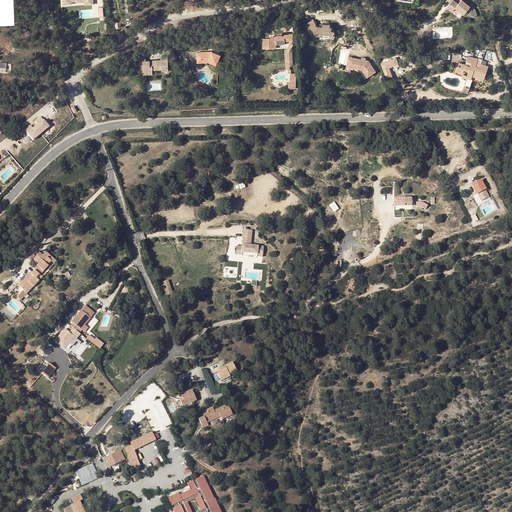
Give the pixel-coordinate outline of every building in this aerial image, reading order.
[(453,0),(447,7),(453,11),(455,8),(464,14),(467,11),(468,10),(471,12),(474,8),(471,6),(470,6),(461,0),(458,4),(453,0)] [(315,20),(306,25),(310,32),(312,31),(317,39),(335,39),(338,32),(333,30),(333,27),(331,27),(331,25),(324,24),(324,26),(318,26),(315,20)] [(275,43),(285,43),(285,42),(285,36),(271,37),(271,38),(263,39),(264,49),(275,48),(275,43)] [(218,64),(222,56),(214,52),(213,53),(210,53),(209,52),(198,53),(199,59),(203,58),(203,61),(211,60),(218,64)] [(369,60),(348,56),(346,66),(363,69),(368,76),(376,71),(369,60)] [(469,56),(467,61),(472,63),(472,65),(476,67),(480,68),(481,64),(478,62),(478,59),(469,56)] [(169,72),(169,61),(162,62),(162,60),(153,60),(153,62),(151,62),(146,62),(146,58),(140,61),(140,65),(144,65),(144,69),(144,72),(153,72),(153,71),(162,70),(162,72),(169,72)] [(384,63),(381,64),(387,77),(389,76),(391,75),(386,62),(384,63)] [(472,77),(473,76),(476,67),(472,65),(471,66),(460,63),(457,71),(464,73),(465,70),(466,70),(469,72),(468,76),(472,77)] [(482,68),(480,68),(476,67),(473,76),(480,78),(481,77),(485,78),(489,66),(483,64),(482,68)] [(24,129),(33,140),(50,127),(41,116),(24,129)] [(480,181),(474,184),(476,189),(475,190),(477,193),(484,189),(480,181)] [(393,197),(393,206),(411,206),(411,197),(404,197),(404,199),(400,199),(400,197),(393,197)] [(330,205),(334,212),(339,209),(335,202),(330,205)] [(244,229),(243,236),(259,237),(260,230),(244,229)] [(236,254),(241,255),(241,252),(251,253),(250,256),(262,257),(263,249),(258,248),(259,237),(243,236),(242,247),(237,246),(236,254)] [(39,264),(33,269),(35,270),(39,274),(44,269),(45,270),(49,266),(48,265),(52,261),(48,257),(44,261),(40,258),(43,255),(40,252),(34,259),(39,264)] [(31,285),(33,286),(39,280),(37,279),(40,276),(39,274),(35,270),(32,273),(31,272),(19,285),(24,290),(25,291),(31,285)] [(161,282),(164,296),(173,294),(169,280),(161,282)] [(33,286),(31,285),(25,291),(24,290),(18,296),(22,299),(24,296),(27,299),(29,296),(26,294),(27,293),(33,286)] [(84,324),(90,317),(81,310),(71,321),(73,322),(70,325),(73,328),(80,333),(82,330),(81,329),(84,324)] [(64,348),(70,341),(74,336),(75,337),(76,338),(80,333),(73,328),(69,332),(65,329),(55,340),(64,348)] [(96,337),(95,339),(89,335),(86,338),(100,349),(105,343),(96,337)] [(232,362),(223,366),(224,368),(221,370),(217,372),(221,380),(230,376),(229,374),(237,370),(232,362)] [(49,363),(42,373),(48,378),(55,368),(49,363)] [(207,370),(203,372),(212,395),(216,393),(207,370)] [(185,399),(181,401),(183,406),(196,400),(192,389),(181,394),(183,397),(184,397),(185,399)] [(228,404),(217,409),(218,410),(214,412),(213,411),(214,410),(213,407),(202,412),(204,416),(199,419),(203,427),(208,425),(207,422),(220,415),(222,419),(232,414),(228,404)] [(152,432),(131,442),(132,444),(125,448),(130,461),(132,461),(137,459),(134,450),(156,440),(152,432)] [(121,450),(108,456),(110,461),(108,462),(110,466),(125,459),(121,450)] [(132,461),(135,469),(141,467),(137,459),(132,461)] [(168,497),(172,505),(174,505),(175,507),(173,508),(175,511),(219,511),(213,498),(203,476),(196,479),(196,480),(193,481),(193,480),(187,483),(190,490),(180,495),(179,493),(168,497)] [(65,511),(85,511),(80,501),(73,504),(70,506),(64,509),(65,511)]
